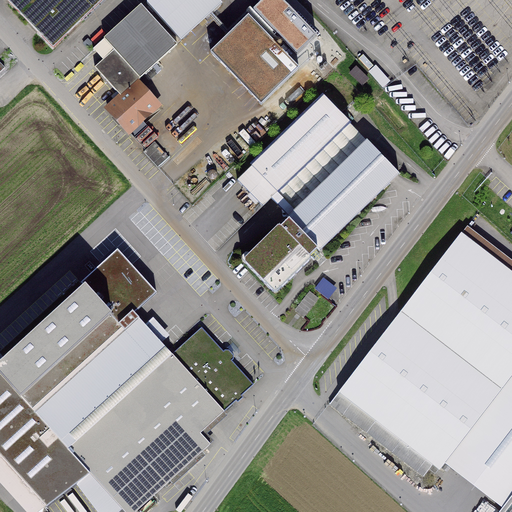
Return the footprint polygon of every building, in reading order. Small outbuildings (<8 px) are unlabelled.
[(8,0),(54,46),(101,0),(8,0)] [(151,0),(146,5),(180,42),(221,5),(215,0),(151,0)] [(103,40),(113,51),(139,79),(176,46),(140,6),(103,39),(103,40)] [(210,54),(260,106),(298,69),(248,17),(210,54)] [(139,79),(113,51),(94,68),(120,97),(106,109),(128,133),(157,107),(135,83),(139,79)] [(276,193),(348,123),(323,97),(236,181),(249,194),(264,180),(276,193)] [(158,169),(169,159),(154,142),(143,152),(158,169)] [(316,250),(318,252),(398,175),(366,142),(286,219),(288,220),(280,227),(277,227),(248,255),(248,254),(244,254),(241,257),(241,260),(272,293),(276,293),(309,261),(309,256),(316,250)] [(477,238),(486,226),(474,217),(465,228),(477,238)] [(511,374),(511,273),(461,234),(329,405),(422,477),(432,465),(438,470),(511,374)] [(327,299),(333,291),(321,281),(315,289),(327,299)] [(294,311),(303,317),(317,299),(308,292),(294,311)] [(118,324),(123,331),(33,412),(114,502),(105,510),(107,511),(135,511),(209,445),(199,434),(253,385),(231,361),(233,360),(233,356),(228,350),(224,350),(222,352),(201,328),(171,355),(132,312),(118,324)] [(511,511),(511,494),(498,511),(511,511)]
